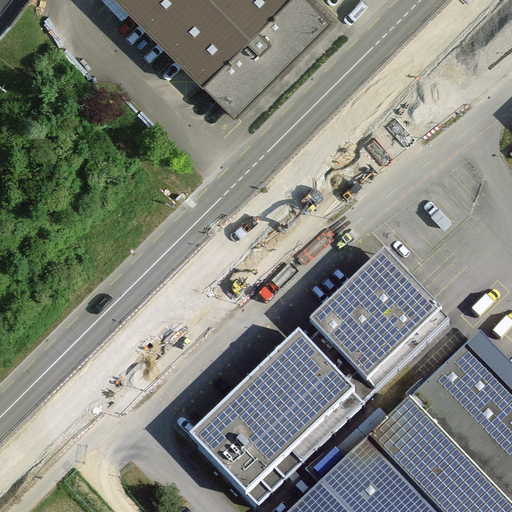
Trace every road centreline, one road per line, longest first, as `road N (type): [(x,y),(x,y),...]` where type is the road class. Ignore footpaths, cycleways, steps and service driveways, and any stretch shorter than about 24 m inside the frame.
road 1 (primary): [(418,0),(0,417)]
road 2 (unclassified): [(511,106),(188,381),(138,435)]
